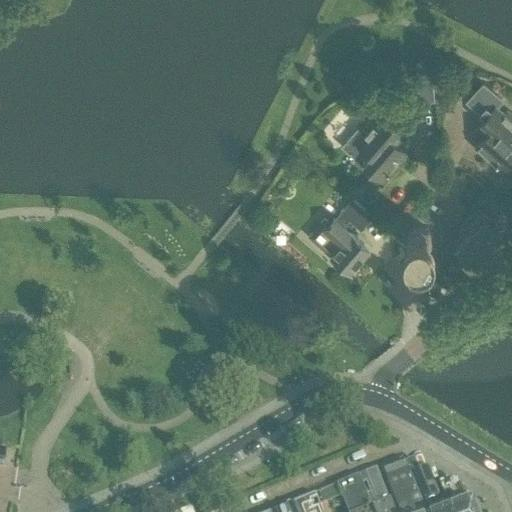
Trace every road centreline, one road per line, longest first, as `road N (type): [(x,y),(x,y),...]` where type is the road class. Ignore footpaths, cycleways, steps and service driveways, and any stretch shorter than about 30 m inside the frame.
road 1 (tertiary): [(366,397),(321,397),(128,502)]
road 2 (unclassified): [(366,397),(407,354),(511,288)]
road 3 (tertiary): [(511,478),(366,397)]
